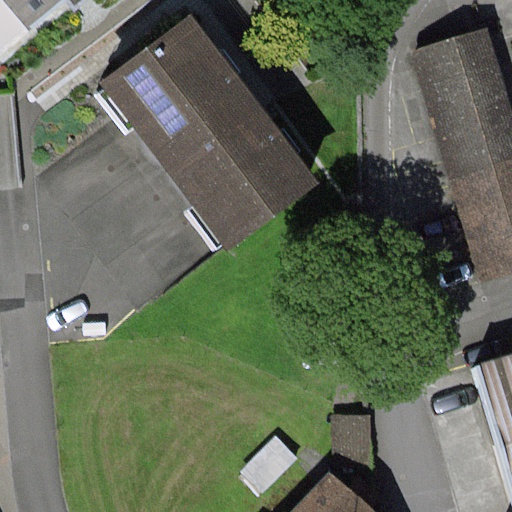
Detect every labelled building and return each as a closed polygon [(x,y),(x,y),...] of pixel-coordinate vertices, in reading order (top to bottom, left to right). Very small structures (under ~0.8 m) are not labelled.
[(0,0),(0,9),(29,44),(65,14),(81,0),(0,0)] [(189,13),(101,79),(217,233),(304,167),(189,13)] [(408,49),(472,278),(511,267),(511,114),(488,27),(408,49)] [(511,357),(474,369),(511,506),(511,357)] [(333,419),(335,468),(371,467),(368,418),(333,419)] [(241,475),(259,494),(293,460),(274,441),(241,475)] [(346,511),(327,495),(310,511),(346,511)]
